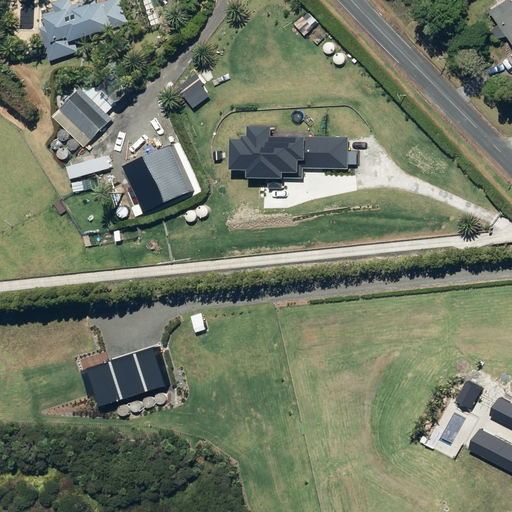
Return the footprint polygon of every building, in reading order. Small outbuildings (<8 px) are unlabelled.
[(63,10),(44,15),(52,41),(67,37),(70,43),(93,36),(98,38),(107,36),(108,25),(115,31),(126,26),(121,5),(110,4),(98,4),(75,9),(74,5),(72,3),(64,5),(63,10)] [(511,9),(497,21),(511,42),(511,9)] [(114,119),(82,88),(54,116),(86,147),(114,119)] [(186,164),(177,144),(168,148),(177,168),(186,164)] [(190,178),(171,188),(174,193),(173,193),(172,193),(171,193),(170,193),(169,193),(168,193),(167,193),(167,194),(166,195),(165,195),(165,196),(164,197),(164,198),(164,199),(164,200),(164,201),(165,202),(165,203),(166,204),(167,204),(168,205),(169,206),(170,206),(171,206),(172,205),(173,205),(174,205),(175,204),(176,203),(176,202),(177,201),(177,200),(178,202),(197,193),(190,178)]
